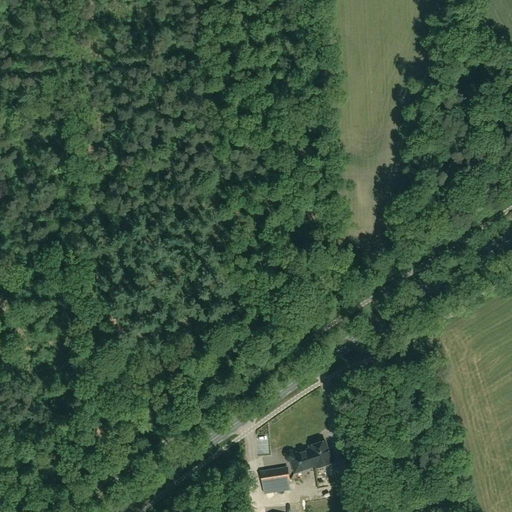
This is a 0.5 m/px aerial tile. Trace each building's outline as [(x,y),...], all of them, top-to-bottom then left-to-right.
[(310,445),(317,466),(333,461),(331,455),(330,455),(325,440),(324,441),(322,440),(316,441),(316,443),(310,445)] [(316,467),(317,466),(310,445),(309,445),(310,447),(296,452),(292,450),(290,449),(287,450),(286,452),(285,455),(286,457),(288,459),(291,461),(294,471),(315,465),(316,467)] [(340,459),(341,469),(344,485),(354,483),(354,481),(350,457),(340,459)] [(290,490),(287,467),(261,471),(263,484),(265,494),(290,490)] [(318,511),(319,501),(305,501),(304,511),(318,511)]
